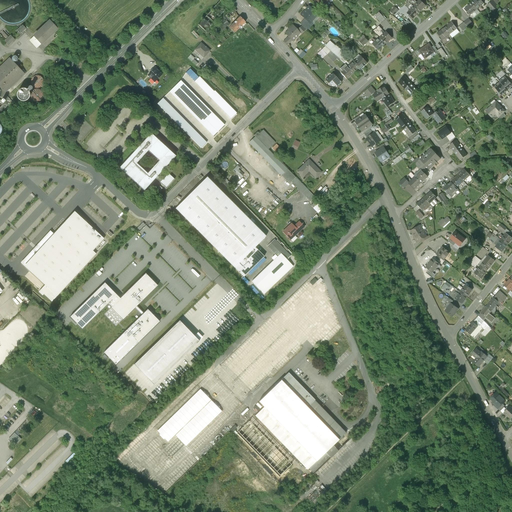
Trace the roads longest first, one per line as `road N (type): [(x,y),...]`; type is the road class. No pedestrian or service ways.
road 1 (unclassified): [(301,67),(154,213),(137,212),(70,160)]
road 2 (residential): [(380,67),(452,162),(394,215)]
road 3 (primary): [(41,130),(175,0)]
road 4 (residential): [(448,339),(394,215)]
road 5 (residential): [(394,215),(334,110)]
